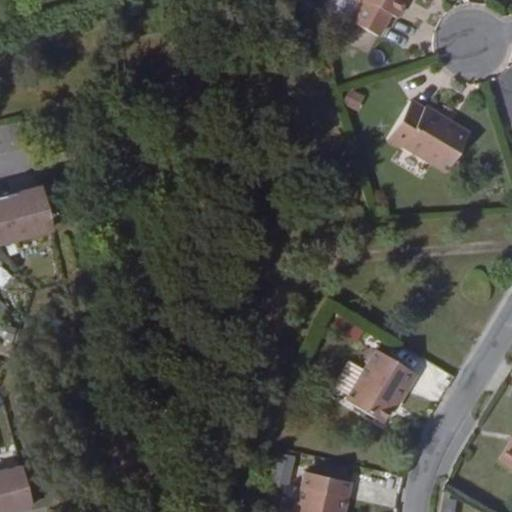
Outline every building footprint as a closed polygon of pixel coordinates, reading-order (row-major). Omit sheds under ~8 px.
[(356,0),(345,20),(374,35),(387,14),(393,17),(401,0),(356,0)] [(347,90),(342,106),(358,111),(364,96),(347,90)] [(423,108),(421,111),(408,103),(386,140),(398,148),(400,146),(445,173),(463,141),(443,128),(447,122),(423,108)] [(463,141),(467,135),(447,122),(443,128),(463,141)] [(0,242),(46,231),(35,187),(0,196),(0,242)] [(0,326),(0,341),(12,346),(18,330),(1,324),(0,326)] [(394,405),(412,375),(372,350),(342,400),(378,422),(390,402),(394,405)] [(511,471),(511,444),(500,464),(511,471)] [(273,454),(270,482),(288,484),(292,456),(273,454)] [(0,511),(3,511),(30,505),(18,465),(0,469),(0,511)] [(343,511),(350,482),(304,471),(294,511),(343,511)]
